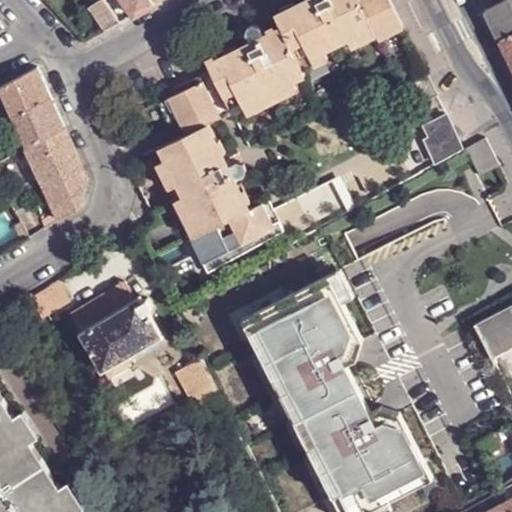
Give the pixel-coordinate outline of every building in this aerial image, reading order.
[(99,0),(88,9),(105,32),(120,24),(110,8),(104,0),(99,0)] [(104,0),(110,8),(114,5),(110,0),(104,0)] [(123,0),(134,17),(153,6),(149,0),(123,0)] [(295,0),(271,12),(277,24),(300,71),(325,59),(323,51),(345,41),(348,47),(374,36),(358,0),(295,0)] [(387,0),(358,0),(374,36),(376,41),(401,29),(387,0)] [(488,12),(501,40),(511,34),(511,0),(506,0),(487,10),(488,12)] [(300,71),(277,24),(272,26),(270,24),(262,27),(264,29),(260,32),(256,24),(251,22),(245,25),(242,32),(245,39),(211,56),(210,53),(203,57),(210,73),(222,96),(233,90),(240,105),(245,113),(294,89),(291,82),(302,76),(300,71)] [(511,34),(501,40),(511,62),(511,34)] [(14,117),(51,98),(38,67),(0,88),(14,117)] [(210,73),(201,78),(218,115),(228,110),(222,96),(210,73)] [(425,75),(405,84),(415,104),(434,95),(425,75)] [(170,108),(182,132),(206,121),(218,115),(201,78),(163,97),(168,108),(170,108)] [(222,96),(228,110),(240,105),(233,90),(222,96)] [(28,146),(64,126),(51,98),(14,117),(22,135),(28,146)] [(234,159),(227,163),(221,151),(223,149),(217,137),(214,138),(206,121),(182,132),(154,146),(160,157),(152,162),(165,187),(173,183),(178,194),(171,199),(188,235),(247,205),(245,200),(247,199),(242,186),(239,187),(233,177),(241,174),(243,167),(241,162),(234,159)] [(64,126),(28,146),(61,220),(81,207),(89,180),(64,126)] [(22,135),(8,143),(13,154),(28,146),(22,135)] [(487,137),(467,147),(480,174),(500,165),(487,137)] [(165,187),(171,199),(178,194),(173,183),(165,187)] [(188,235),(191,239),(261,203),(260,200),(247,205),(188,235)] [(261,203),(191,239),(189,240),(205,270),(283,230),(278,220),(272,224),(261,203)] [(21,222),(14,226),(22,240),(29,237),(21,222)] [(331,273),(264,308),(277,333),(269,338),(346,489),(355,484),(368,510),(434,476),(401,411),(382,406),(371,411),(347,363),(358,357),(364,340),(331,273)] [(38,293),(50,313),(68,302),(57,281),(38,293)] [(100,299),(110,317),(137,301),(127,284),(100,299)] [(38,293),(30,297),(42,318),(50,313),(38,293)] [(85,331),(82,333),(81,334),(103,372),(104,371),(126,358),(164,337),(150,310),(154,309),(149,300),(144,302),(142,298),(137,301),(110,317),(102,321),(85,331)] [(73,315),(82,333),(85,331),(102,321),(110,317),(100,299),(73,315)] [(511,304),(475,324),(488,349),(511,336),(511,304)] [(264,308),(244,318),(343,511),(364,511),(368,510),(355,484),(346,489),(269,338),(277,333),(264,308)] [(126,358),(104,371),(110,381),(132,368),(126,358)] [(200,405),(219,394),(202,359),(177,370),(190,398),(195,396),(200,405)] [(79,511),(0,389),(0,510),(1,511),(79,511)] [(511,494),(508,487),(501,491),(506,500),(511,510),(511,494)] [(511,511),(511,510),(506,500),(501,491),(497,492),(503,503),(486,511),(511,511)] [(486,511),(503,503),(497,492),(488,498),(479,503),(463,511),(486,511)]
